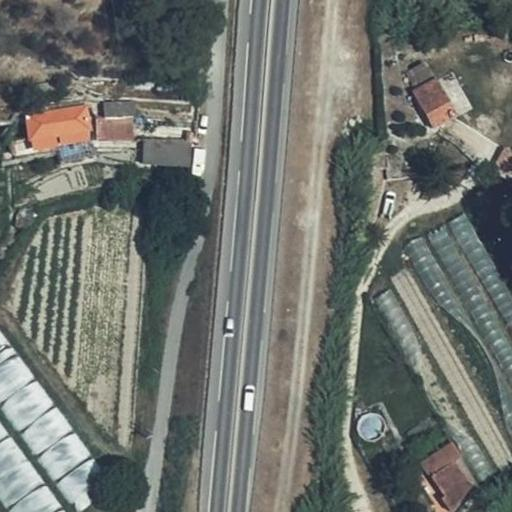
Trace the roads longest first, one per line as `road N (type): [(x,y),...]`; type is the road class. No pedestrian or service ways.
road 1 (unclassified): [(224,0),(211,146),(149,511)]
road 2 (primary): [(237,511),(283,0)]
road 3 (primary): [(261,0),(217,511)]
